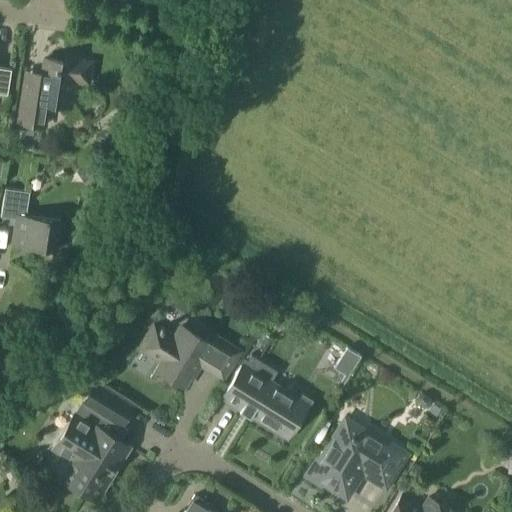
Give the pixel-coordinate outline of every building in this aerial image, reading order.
[(90,65),(43,58),(38,87),(23,85),(19,113),(38,115),(40,102),(70,106),(74,81),(87,83),(90,65)] [(0,86),(5,88),(5,92),(6,92),(10,67),(0,65),(0,86)] [(102,147),(118,152),(122,136),(106,131),(102,147)] [(25,214),(29,191),(4,187),(0,212),(0,215),(14,218),(10,243),(55,250),(60,220),(25,214)] [(162,374),(163,372),(182,384),(196,361),(221,377),(238,350),(209,332),(204,340),(179,325),(173,336),(163,330),(164,328),(159,325),(158,327),(153,323),(138,347),(159,360),(154,369),(162,374)] [(244,359),(220,396),(221,397),(224,394),(242,405),(238,410),(239,410),(241,409),(249,414),(248,416),(249,416),(252,411),(266,420),(264,423),(286,437),(307,403),(310,400),(293,389),(290,393),(264,376),(266,373),(244,359)] [(121,425),(134,404),(94,378),(79,402),(72,414),(71,414),(51,447),(71,460),(61,476),(70,482),(68,485),(76,490),(78,487),(95,497),(127,446),(119,441),(127,428),(121,425)] [(376,437),(344,417),(319,456),(316,457),(305,475),(320,484),(323,483),(336,492),(342,482),(351,488),(360,474),(362,474),(385,488),(406,453),(379,436),(376,437)] [(213,511),(206,507),(208,503),(193,494),(184,509),(185,509),(182,511),(213,511)] [(421,506),(401,494),(389,511),(453,511),(449,510),(451,508),(448,506),(446,508),(428,496),(421,506)]
